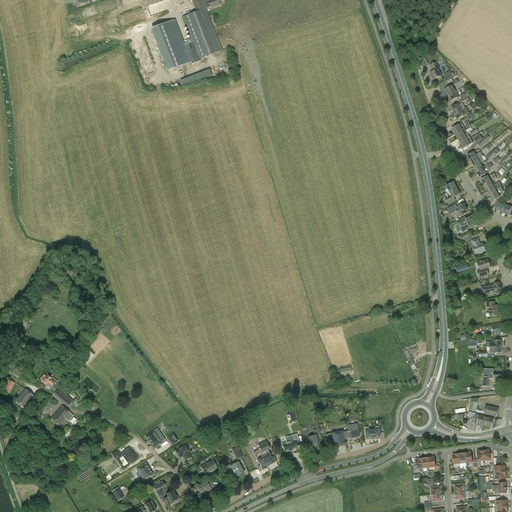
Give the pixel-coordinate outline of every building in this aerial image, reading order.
[(191,0),(197,12),(196,12),(182,18),(193,46),(198,60),(222,50),(217,37),(205,9),(211,7),(209,3),(207,4),(205,0),(191,0)] [(166,71),(191,62),(174,19),(150,28),(166,71)] [(430,65),(433,72),(429,73),(433,80),(441,76),(438,70),(440,69),(436,62),(430,65)] [(212,70),(182,79),(184,86),(214,76),(212,70)] [(448,95),(456,91),(453,85),(445,89),(448,95)] [(456,91),(448,95),(451,101),(459,97),(456,91)] [(462,104),(459,105),(459,104),(451,108),(454,114),(464,108),(462,104)] [(464,108),(454,114),(457,119),(465,115),(462,110),(465,108),(464,108)] [(462,123),(459,125),(451,129),(454,134),(465,128),(462,123)] [(466,130),(465,128),(454,134),(457,139),(467,133),(471,131),(470,128),(466,130)] [(470,138),(467,133),(457,139),(460,144),(470,138)] [(480,135),(474,140),(477,144),(483,139),(480,135)] [(487,135),(483,139),(477,144),(480,148),(488,142),(487,141),(490,139),(487,135)] [(460,144),(460,145),(459,146),(461,148),(462,148),(463,149),(470,145),(470,144),(473,143),(470,138),(460,144)] [(480,152),(475,155),(474,152),(467,156),(469,160),(473,158),(475,161),(483,157),(480,152)] [(493,152),(487,156),(490,160),(496,155),(493,152)] [(507,155),(502,160),(506,164),(511,159),(507,155)] [(483,157),(475,161),(473,158),(469,160),(473,167),(483,161),(482,158),(483,157)] [(485,163),(483,161),(473,167),(477,174),(481,171),(479,168),(482,167),(481,165),(485,163)] [(486,174),(482,167),(479,168),(481,171),(477,174),(479,177),(486,174)] [(490,185),(492,184),(488,176),(481,180),(483,184),(488,182),(490,185)] [(453,183),(448,185),(446,182),(439,186),(442,192),(448,189),(449,192),(457,188),(456,188),(457,187),(456,185),(455,185),(453,183)] [(488,182),(483,184),(487,191),(500,183),(499,182),(493,185),(492,184),(490,185),(488,182)] [(500,184),(487,191),(491,197),(495,195),(494,192),(496,190),(502,188),(500,184)] [(449,192),(451,195),(445,199),(448,205),(456,201),(454,197),(460,194),(457,188),(449,192)] [(500,197),(496,190),(494,192),(495,195),(491,197),(493,201),(499,198),(500,197)] [(511,206),(511,207),(507,205),(504,204),(505,202),(501,199),(498,202),(494,208),(503,214),(503,213),(509,215),(509,216),(511,216),(511,206)] [(458,207),(457,207),(456,204),(450,207),(453,213),(456,212),(459,217),(466,214),(464,211),(467,209),(464,204),(458,207)] [(473,216),(466,220),(465,218),(456,222),(457,224),(454,226),(458,234),(461,232),(467,230),(467,231),(477,226),(473,216)] [(469,232),(459,237),(461,241),(464,240),(469,237),(471,236),(469,232)] [(483,243),(480,244),(478,238),(471,240),(473,247),(475,254),(479,253),(479,254),(482,253),(482,252),(485,251),(483,243)] [(477,262),(480,270),(477,271),(479,278),(489,275),(487,269),(490,268),(488,259),(477,262)] [(494,284),(494,285),(481,287),(482,296),(496,294),(501,293),(501,290),(501,289),(500,287),(499,283),(494,284)] [(497,306),(495,306),(495,302),(486,303),(487,308),(488,308),(490,317),(500,316),(499,310),(498,310),(497,306)] [(502,325),(492,327),(492,326),(485,328),(487,336),(493,335),(493,334),(504,332),(502,325)] [(469,350),(477,349),(475,339),(468,340),(468,342),(469,350)] [(502,347),(489,347),(490,352),(476,353),(477,358),(479,357),(479,358),(487,357),(494,357),(494,353),(502,353),(502,352),(502,350),(502,349),(502,347)] [(413,353),(411,348),(403,351),(408,362),(412,360),(411,358),(413,357),(412,354),(413,353)] [(352,372),(351,367),(338,370),(339,376),(352,372)] [(12,373),(38,387),(40,383),(14,369),(12,373)] [(502,373),(494,373),(494,372),(483,372),(483,382),(482,382),(482,387),(488,387),(489,379),(494,379),(502,379),(502,373)] [(47,376),(43,381),(42,383),(45,386),(46,384),(50,388),(52,386),(53,387),(50,390),(54,394),(59,389),(63,384),(58,379),(57,381),(53,377),(51,379),(47,376)] [(9,394),(15,383),(8,380),(3,391),(9,394)] [(73,401),(59,389),(54,394),(69,406),(73,401)] [(33,396),(25,390),(16,402),(24,408),(33,396)] [(485,405),(484,412),(476,410),(478,403),(479,401),(470,399),(470,402),(471,402),(468,411),(483,414),(496,417),(498,408),(485,405)] [(51,402),(46,406),(51,411),(56,407),(51,402)] [(65,419),(67,420),(72,415),(62,406),(51,419),(59,425),(65,419)] [(296,422),(293,410),(284,412),(285,416),(290,415),(292,423),(296,422)] [(493,418),(479,415),(475,414),(474,418),(471,417),(469,424),(477,426),(477,424),(491,428),(493,418)] [(313,430),(314,436),(308,438),(311,452),(320,449),(317,435),(320,435),(318,429),(319,429),(317,420),(313,420),(316,430),(313,430)] [(348,431),(343,432),(344,438),(349,438),(350,440),(359,438),(357,424),(347,426),(348,431)] [(372,431),(368,431),(368,427),(365,428),(365,431),(366,440),(369,440),(369,441),(373,440),(373,439),(372,431)] [(376,430),(372,431),(373,439),(373,440),(377,440),(377,439),(380,438),(379,430),(378,427),(375,427),(376,430)] [(165,440),(162,436),(158,439),(153,432),(146,437),(148,440),(148,441),(151,444),(154,448),(165,440)] [(343,432),(333,434),(335,447),(345,445),(344,438),(343,432)] [(172,445),(178,442),(173,434),(167,438),(172,445)] [(297,450),(296,447),(294,441),(298,440),(296,435),(292,436),(293,440),(286,442),(286,443),(282,445),(284,453),(285,453),(289,452),(292,451),(297,450)] [(258,450),(253,453),(257,460),(260,466),(257,467),(260,472),(262,470),(267,468),(267,467),(268,467),(268,466),(274,463),(269,453),(267,450),(270,449),(266,440),(258,445),(261,451),(260,452),(259,452),(258,450)] [(202,447),(206,454),(212,450),(208,443),(202,447)] [(176,451),(179,458),(183,456),(185,461),(191,457),(188,453),(189,452),(185,446),(184,446),(183,446),(181,447),(181,448),(176,451)] [(128,448),(120,453),(120,454),(117,451),(112,455),(116,461),(123,456),(128,464),(130,462),(132,464),(138,459),(133,451),(132,452),(128,448)] [(232,451),(237,461),(242,459),(237,449),(232,451)] [(216,458),(213,460),(201,467),(205,475),(206,476),(209,474),(209,472),(217,467),(220,466),(216,458)] [(238,462),(232,465),(232,463),(224,467),(231,481),(244,474),(238,462)] [(137,474),(139,478),(141,477),(143,480),(143,481),(144,481),(152,476),(153,475),(152,475),(146,464),(145,464),(137,469),(136,469),(137,470),(139,473),(137,474)] [(155,482),(157,484),(153,487),(157,494),(161,501),(163,500),(167,507),(172,504),(171,503),(178,499),(173,491),(167,495),(163,487),(165,486),(163,481),(160,482),(159,480),(155,482)] [(211,480),(200,486),(199,484),(193,487),(195,490),(198,489),(200,494),(206,490),(207,491),(215,487),(211,480)] [(26,490),(26,491),(27,492),(27,493),(27,495),(27,497),(28,499),(29,500),(30,502),(31,503),(33,500),(36,502),(37,501),(39,503),(45,501),(44,494),(38,489),(37,490),(30,485),(29,486),(28,487),(28,488),(27,488),(27,489),(27,490),(26,490)] [(506,488),(480,490),(480,498),(485,498),(484,490),(492,489),(492,492),(499,492),(499,494),(506,494),(506,488)] [(122,495),(118,489),(111,492),(115,499),(122,495)] [(145,506),(143,508),(142,507),(135,511),(147,511),(148,511),(147,511),(153,511),(156,511),(151,502),(148,503),(146,501),(143,503),(144,505),(145,506)]
